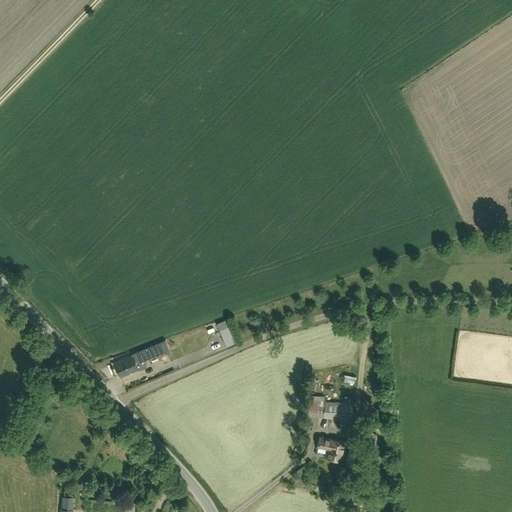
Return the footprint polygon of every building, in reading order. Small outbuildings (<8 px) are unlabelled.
[(114,362),(121,377),(139,369),(137,363),(166,350),(162,341),(133,354),(114,362)] [(353,403),(309,401),(308,417),(353,419),(353,403)] [(355,431),(351,444),(363,447),(366,434),(355,431)] [(332,439),(320,437),(318,447),(328,449),(326,458),(344,461),(348,442),(332,439)] [(351,446),(346,464),(357,467),(361,449),(351,446)] [(366,496),(339,488),(336,500),(363,508),(366,496)] [(62,508),(61,511),(73,511),(74,500),(64,499),(62,508)]
